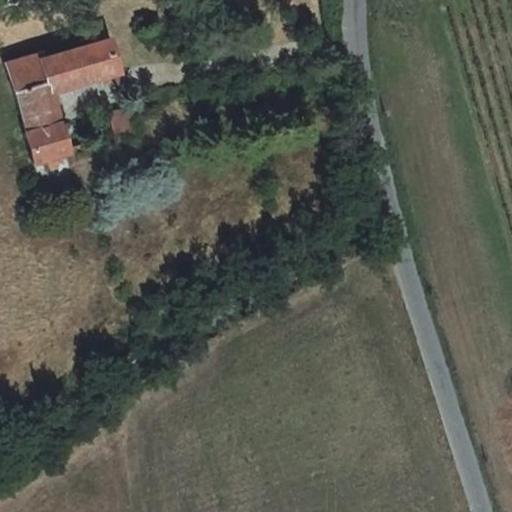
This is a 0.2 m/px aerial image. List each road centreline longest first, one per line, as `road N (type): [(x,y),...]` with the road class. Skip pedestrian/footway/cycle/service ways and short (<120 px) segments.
road 1 (unclassified): [(479,511),(385,210),(354,0)]
road 2 (track): [(0,458),(385,210)]
